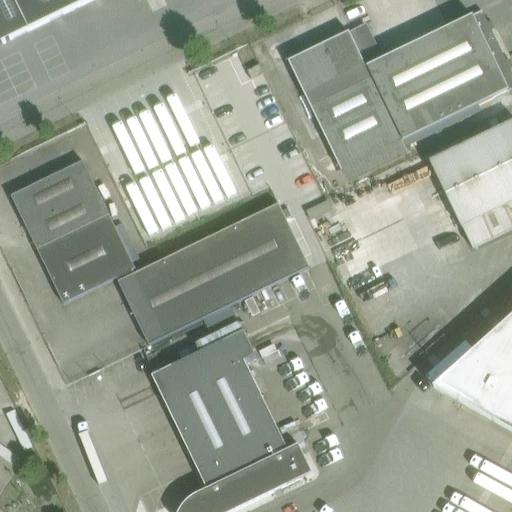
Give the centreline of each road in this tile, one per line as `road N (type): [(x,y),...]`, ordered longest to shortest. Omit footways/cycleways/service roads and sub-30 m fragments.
road 1 (unknown): [(47,401),(248,306),(339,487)]
road 2 (residential): [(0,129),(276,0)]
road 3 (residential): [(102,511),(0,305)]
road 4 (unknown): [(339,348),(511,245)]
